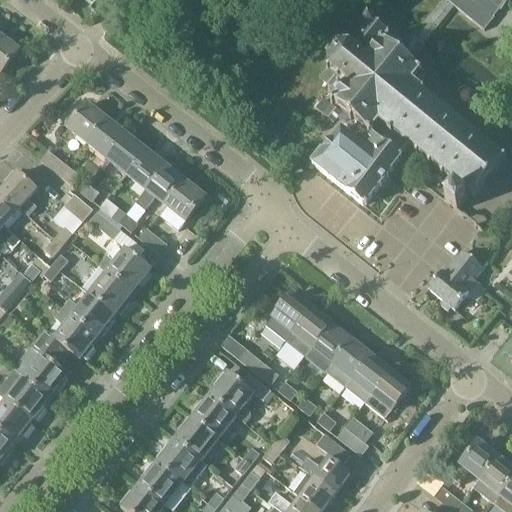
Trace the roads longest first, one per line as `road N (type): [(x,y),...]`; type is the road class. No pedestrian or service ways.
road 1 (residential): [(264,194),(24,511)]
road 2 (residential): [(57,511),(282,221)]
road 3 (residential): [(475,374),(282,221)]
road 4 (residential): [(264,194),(81,48)]
road 5 (residential): [(374,511),(475,374)]
